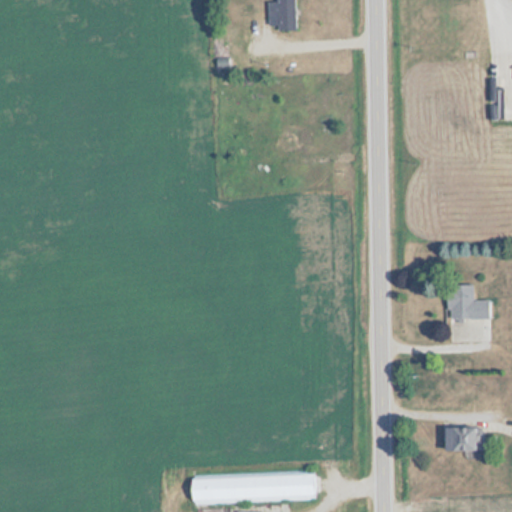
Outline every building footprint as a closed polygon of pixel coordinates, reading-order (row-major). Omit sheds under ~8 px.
[(268,1),(268,29),(295,29),(295,0),(275,0),(276,1),(268,1)] [(511,121),(511,84),(503,84),(503,121),(511,121)] [(473,284),(447,284),(447,318),(490,318),(489,300),(473,300),(473,284)] [(478,450),(478,427),(450,427),(450,450),(478,450)] [(315,501),(314,473),(190,476),(191,504),(315,501)]
